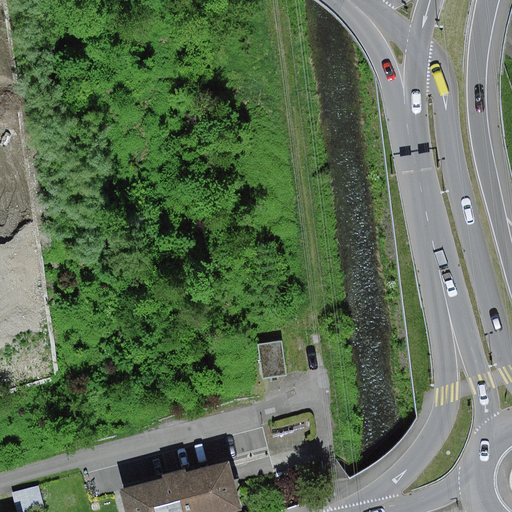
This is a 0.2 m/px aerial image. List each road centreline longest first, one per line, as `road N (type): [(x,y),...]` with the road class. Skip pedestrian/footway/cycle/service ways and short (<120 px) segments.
road 1 (tertiary): [(511,371),(470,228),(439,74),(420,48)]
road 2 (tertiary): [(439,270),(448,393),(435,434),(362,511)]
road 3 (motorway): [(511,268),(478,105),(488,0)]
road 4 (tertiary): [(439,270),(483,382),(488,448)]
road 5 (tertiary): [(406,113),(439,270)]
